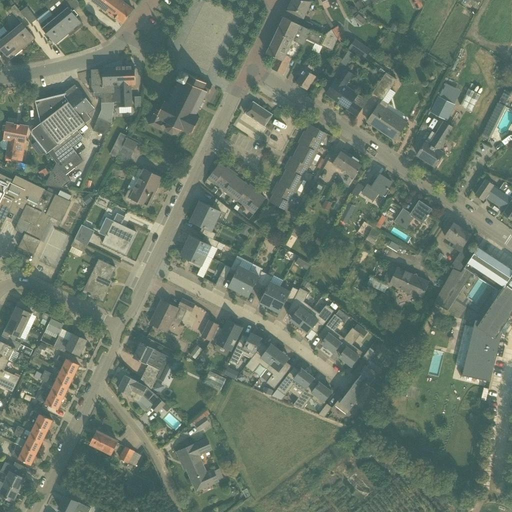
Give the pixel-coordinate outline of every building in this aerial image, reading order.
[(49,0),(45,4),(56,18),(69,34),(68,33),(75,27),(76,28),(82,23),(66,4),(70,0),(49,0)] [(91,0),(92,0),(123,24),(134,10),(123,2),(124,0),(123,0),(91,0)] [(303,18),(312,1),(308,0),(292,0),(288,11),(303,18)] [(360,0),(359,0),(354,3),(357,9),(364,6),(360,0)] [(420,0),(411,0),(416,9),(423,6),(420,0)] [(342,13),(338,4),(324,10),(328,20),(342,13)] [(20,22),(25,18),(21,12),(15,5),(12,8),(9,10),(20,22)] [(37,19),(27,7),(21,12),(25,18),(31,24),(37,19)] [(307,39),(308,40),(320,45),(324,36),(312,31),(284,17),(277,33),(267,54),(277,58),(272,69),(283,74),(291,58),(297,61),(300,53),(301,53),(305,46),(307,41),(306,40),(307,39)] [(69,34),(56,18),(43,29),(56,45),(69,34)] [(9,33),(22,50),(23,49),(22,48),(29,42),(30,43),(35,39),(30,32),(22,23),(9,33)] [(396,32),(399,27),(394,24),(390,29),(396,32)] [(336,37),(332,30),(332,29),(323,36),(324,36),(320,45),(322,46),(332,51),(338,39),(336,37)] [(9,33),(0,40),(0,48),(10,60),(22,50),(9,33)] [(371,50),(355,39),(348,49),(364,60),(371,50)] [(307,41),(305,46),(301,53),(309,57),(315,44),(307,41)] [(348,66),(355,53),(349,50),(342,62),(348,66)] [(298,75),(300,77),(296,83),(307,90),(316,76),(314,75),(317,70),(306,63),(298,75)] [(135,85),(135,66),(113,67),(114,93),(114,102),(115,102),(118,102),(118,107),(119,107),(131,107),(133,107),(132,85),(135,85)] [(103,70),(92,70),(92,94),(93,94),(93,97),(101,97),(101,103),(109,103),(108,107),(108,112),(113,112),(113,108),(115,102),(114,102),(114,93),(113,67),(103,67),(103,70)] [(337,81),(336,80),(326,94),(347,108),(347,109),(357,116),(367,101),(345,87),(353,75),(344,69),(337,81)] [(181,130),(184,131),(190,134),(191,132),(193,133),(200,118),(196,116),(197,113),(199,109),(201,110),(201,109),(201,108),(203,107),(204,104),(204,102),(205,101),(204,100),(207,92),(209,93),(213,86),(182,71),(179,78),(178,78),(179,82),(177,87),(175,86),(175,87),(173,88),(172,92),(172,94),(171,94),(171,95),(172,96),(169,103),(165,101),(160,111),(156,109),(155,109),(156,110),(153,117),(149,125),(150,125),(163,131),(165,128),(166,128),(168,132),(173,134),(178,133),(181,130)] [(397,80),(386,73),(372,93),(383,100),(390,89),(397,80)] [(95,109),(75,85),(58,98),(56,96),(36,101),(41,123),(32,130),(32,134),(35,138),(45,151),(47,153),(49,152),(65,175),(83,162),(72,147),(84,138),(78,130),(91,119),(88,115),(95,109)] [(508,99),(511,93),(505,90),(502,96),(508,99)] [(454,105),(438,97),(431,112),(447,120),(454,105)] [(249,107),(245,114),(265,127),(273,115),(253,101),(252,103),(250,102),(248,106),(249,107)] [(498,102),(492,115),(500,119),(506,106),(498,102)] [(380,104),(373,113),(368,122),(369,121),(383,130),(382,131),(395,140),(407,122),(380,104)] [(106,136),(111,125),(112,122),(98,116),(93,130),(106,136)] [(7,122),(5,132),(4,140),(1,142),(0,147),(2,149),(7,150),(5,158),(18,161),(21,143),(25,143),(28,126),(7,122)] [(435,167),(444,153),(439,150),(453,128),(444,122),(430,144),(426,142),(417,155),(435,167)] [(322,141),(323,142),(327,134),(310,125),(305,135),(303,134),(302,137),(319,146),(322,141)] [(297,151),(314,160),(318,152),(317,152),(319,146),(302,137),(300,140),(302,141),(297,151)] [(45,151),(35,138),(30,141),(40,154),(45,151)] [(118,156),(121,149),(114,146),(110,154),(113,156),(115,157),(117,158),(118,156)] [(121,149),(118,156),(117,158),(128,163),(134,152),(123,147),(121,149)] [(342,149),(332,164),(344,172),(354,178),(363,164),(342,149)] [(288,163),(306,172),(309,167),(310,167),(314,160),(297,151),(291,160),(290,160),(288,163)] [(320,169),(322,164),(317,161),(314,167),(320,169)] [(303,181),(305,177),(304,177),(306,172),(288,163),(287,166),(288,166),(287,169),(283,176),(301,185),(303,181)] [(208,179),(215,185),(216,183),(220,186),(232,171),(229,169),(228,170),(224,167),(219,164),(208,179)] [(48,174),(46,169),(38,173),(41,178),(48,174)] [(132,190),(129,191),(125,198),(126,200),(133,204),(136,203),(137,201),(143,205),(151,190),(156,193),(163,178),(144,169),(143,171),(140,169),(136,177),(139,179),(133,191),(132,190)] [(232,171),(220,186),(225,190),(224,191),(231,196),(242,181),(234,175),(235,173),(232,171)] [(23,237),(19,247),(34,254),(41,241),(39,240),(42,234),(43,234),(49,223),(48,223),(51,217),(62,222),(71,202),(69,201),(72,196),(61,191),(58,196),(56,195),(55,195),(45,190),(45,189),(16,176),(14,180),(2,175),(0,173),(0,219),(4,222),(9,212),(16,215),(20,208),(25,210),(15,230),(25,235),(23,237)] [(385,196),(389,190),(388,190),(389,188),(388,188),(392,182),(380,175),(372,188),(368,185),(363,193),(373,200),(379,192),(383,195),(385,196)] [(275,188),(292,197),(296,191),(297,192),(301,186),(301,185),(283,176),(278,186),(276,185),(275,188)] [(486,197),(496,203),(503,193),(504,194),(510,186),(504,182),(498,191),(493,187),(494,186),(486,180),(475,195),(483,201),(486,197)] [(242,181),(231,196),(238,201),(239,200),(244,204),(255,189),(252,186),(251,188),(242,181)] [(308,190),(311,184),(306,181),(306,182),(304,187),(303,188),(304,188),(308,190)] [(275,192),(274,194),(270,202),(287,211),(291,203),(290,202),(292,197),(275,188),(273,191),(275,192)] [(266,199),(259,194),(257,192),(258,191),(255,189),(244,204),(248,207),(247,209),(254,214),(266,199)] [(503,193),(496,203),(506,210),(503,214),(511,219),(511,200),(507,197),(504,194),(503,193)] [(93,200),(89,194),(82,200),(87,205),(93,200)] [(226,214),(229,208),(219,200),(215,208),(200,201),(195,211),(216,222),(221,211),(226,214)] [(419,201),(411,214),(403,209),(395,221),(406,228),(414,216),(423,222),(427,216),(428,216),(429,214),(432,209),(419,201)] [(349,211),(353,206),(347,203),(344,208),(349,211)] [(195,211),(190,222),(205,229),(202,234),(208,237),(214,240),(216,234),(211,232),(216,222),(195,211)] [(137,232),(114,221),(103,244),(118,251),(121,244),(129,247),(137,232)] [(366,240),(373,227),(364,221),(357,234),(366,240)] [(454,223),(445,237),(454,243),(452,246),(460,252),(450,267),(454,268),(462,272),(475,252),(475,251),(470,249),(474,242),(468,238),(471,235),(454,223)] [(94,231),(82,225),(75,239),(87,245),(94,231)] [(381,232),(373,227),(366,240),(373,244),(381,232)] [(332,237),(337,240),(340,235),(335,232),(332,237)] [(205,242),(190,235),(186,246),(206,256),(211,246),(216,248),(219,242),(214,240),(208,237),(205,242)] [(314,243),(320,246),(323,241),(317,238),(314,243)] [(71,246),(84,252),(87,245),(75,239),(71,246)] [(191,264),(200,269),(206,256),(186,246),(181,256),(192,261),(191,264)] [(475,252),(462,272),(454,268),(434,303),(443,308),(444,308),(459,281),(465,284),(465,285),(473,273),(500,292),(481,321),(476,320),(462,375),(463,376),(463,375),(490,382),(502,333),(504,334),(511,324),(507,322),(511,313),(511,269),(478,247),(475,252)] [(439,252),(435,257),(440,261),(444,255),(439,252)] [(236,258),(231,268),(230,269),(231,269),(236,272),(229,287),(239,292),(249,271),(239,266),(242,261),(236,258)] [(116,268),(107,263),(99,259),(83,292),(88,295),(88,296),(91,297),(91,296),(97,299),(100,292),(106,295),(110,286),(108,285),(110,281),(111,281),(110,280),(111,278),(116,268)] [(231,268),(226,265),(220,276),(226,279),(231,269),(230,269),(231,268)] [(270,268),(269,271),(267,274),(273,277),(273,276),(276,271),(270,268)] [(398,268),(390,284),(421,298),(429,282),(398,268)] [(259,276),(249,271),(239,292),(249,297),(256,283),(262,285),(267,274),(262,271),(259,276)] [(270,308),(280,287),(270,282),(273,277),(267,274),(262,285),(267,288),(260,302),(270,308)] [(371,279),(368,284),(384,293),(387,287),(371,279)] [(311,285),(305,280),(302,284),(303,285),(306,288),(307,287),(308,288),(311,285)] [(270,308),(280,313),(287,298),(293,301),(299,290),(293,287),(290,292),(280,287),(270,308)] [(309,293),(300,288),(299,290),(293,301),(288,312),(293,316),(290,319),(299,327),(313,309),(304,302),(309,293)] [(152,325),(167,332),(172,321),(180,324),(187,310),(191,312),(195,304),(182,298),(178,308),(162,301),(158,308),(160,309),(152,325)] [(31,328),(36,317),(38,317),(41,311),(19,300),(16,307),(17,307),(12,319),(26,325),(31,328)] [(319,314),(313,309),(299,327),(308,334),(311,329),(317,334),(334,311),(326,305),(319,314)] [(47,321),(50,315),(44,312),(42,316),(43,319),(47,321)] [(343,320),(335,314),(318,336),(319,336),(324,339),(321,343),(334,353),(337,349),(336,349),(345,339),(344,338),(335,331),(343,320)] [(24,339),(21,337),(20,337),(26,325),(12,319),(6,330),(5,329),(2,335),(21,344),(24,339)] [(64,324),(52,319),(45,333),(56,338),(58,335),(64,324)] [(212,340),(218,328),(219,325),(209,320),(201,337),(211,342),(212,340)] [(212,340),(217,342),(217,343),(231,350),(242,328),(228,321),(223,330),(218,328),(212,340)] [(352,366),(363,352),(352,345),(361,334),(353,328),(344,338),(345,339),(336,349),(337,349),(341,353),(339,356),(352,366)] [(37,339),(40,333),(33,330),(30,336),(37,339)] [(243,355),(251,359),(263,344),(260,342),(262,338),(251,333),(249,338),(243,335),(230,361),(238,365),(243,355)] [(59,336),(54,347),(65,352),(67,349),(80,355),(87,341),(73,334),(70,341),(59,336)] [(0,342),(0,355),(9,360),(13,351),(17,353),(21,344),(2,335),(0,339),(0,341),(0,342)] [(379,351),(384,345),(378,340),(373,346),(379,351)] [(45,351),(48,346),(41,343),(39,348),(45,351)] [(134,357),(149,365),(141,380),(151,390),(161,371),(154,367),(161,353),(141,343),(134,357)] [(260,364),(266,369),(280,351),(271,344),(268,348),(263,344),(251,359),(245,366),(253,373),(260,364)] [(375,351),(370,348),(362,358),(367,362),(375,351)] [(280,351),(266,369),(273,374),(266,383),(274,389),(292,366),(286,362),(290,358),(280,351)] [(15,375),(4,370),(9,360),(0,355),(0,377),(16,385),(21,375),(15,373),(15,375)] [(80,365),(67,359),(66,359),(59,356),(57,360),(64,364),(61,370),(74,376),(80,365)] [(377,374),(365,365),(359,373),(361,375),(352,387),(370,401),(377,392),(368,385),(377,374)] [(228,367),(224,374),(235,380),(239,372),(228,367)] [(293,384),(303,392),(312,382),(314,378),(301,368),(299,371),(294,367),(278,388),(286,394),(293,384)] [(53,374),(45,370),(43,374),(43,375),(50,378),(53,374)] [(74,376),(61,370),(56,381),(69,387),(74,376)] [(40,380),(43,374),(37,372),(34,377),(40,380)] [(242,382),(245,378),(241,374),(237,379),(242,382)] [(141,380),(139,383),(125,376),(118,389),(130,395),(134,397),(133,398),(134,400),(138,402),(140,402),(143,396),(158,410),(164,404),(151,390),(141,380)] [(0,385),(13,392),(16,385),(0,377),(0,385)] [(56,381),(51,392),(63,398),(69,387),(56,381)] [(311,398),(321,406),(332,392),(319,382),(317,385),(312,382),(303,392),(294,405),(303,408),(311,398)] [(157,383),(153,390),(161,394),(164,386),(157,383)] [(272,396),(275,392),(272,390),(265,387),(263,392),(272,396)] [(340,397),(334,405),(346,414),(354,403),(363,410),(370,401),(352,387),(342,399),(340,397)] [(277,398),(281,392),(277,389),(275,392),(272,396),(277,398)] [(46,390),(43,396),(40,395),(38,399),(45,403),(58,410),(63,398),(51,392),(46,390)] [(325,417),(332,408),(327,404),(318,415),(325,417)] [(210,423),(209,422),(211,420),(208,416),(210,414),(208,410),(192,423),(194,426),(194,425),(199,431),(210,423)] [(40,415),(33,411),(31,415),(38,419),(35,425),(47,432),(53,420),(40,414),(40,415)] [(47,432),(35,425),(29,437),(42,443),(47,432)] [(24,448),(37,454),(42,443),(29,437),(24,434),(16,430),(14,434),(19,437),(16,444),(24,448)] [(97,431),(91,444),(111,454),(117,441),(97,431)] [(206,472),(199,456),(213,450),(208,439),(194,446),(177,452),(181,463),(184,462),(190,476),(197,491),(219,481),(214,469),(206,472)] [(126,447),(120,459),(128,463),(128,462),(136,466),(141,456),(134,452),(134,451),(126,447)] [(19,459),(31,465),(37,454),(24,448),(21,454),(13,450),(11,455),(19,459)] [(25,478),(12,472),(14,467),(6,462),(1,471),(9,475),(5,483),(19,490),(25,478)] [(1,491),(0,490),(0,496),(1,496),(13,502),(19,490),(5,483),(1,491)] [(128,485),(124,491),(135,498),(139,491),(128,485)] [(237,493),(236,488),(232,487),(228,490),(229,495),(234,497),(237,493)] [(65,511),(88,511),(90,509),(90,508),(65,496),(59,509),(65,511)] [(475,506),(470,498),(465,502),(468,507),(470,509),(475,506)]
